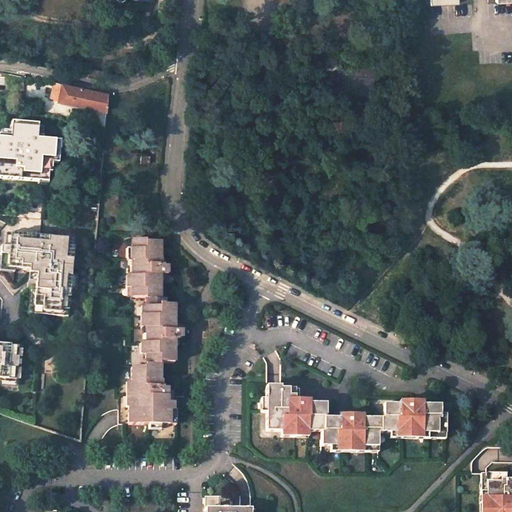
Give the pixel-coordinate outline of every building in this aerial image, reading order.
[(100,71),(90,68),(91,63),(79,60),(75,74),(99,79),(100,71)] [(373,66),(337,65),(336,90),(371,90),(373,66)] [(54,82),(50,99),(105,111),(107,94),(54,82)] [(37,124),(11,122),(10,136),(0,135),(0,178),(38,182),(37,184),(47,185),(48,173),(52,174),(53,164),(58,164),(60,140),(42,139),(42,137),(36,136),(37,124)] [(137,164),(146,165),(148,156),(139,155),(137,164)] [(57,192),(67,193),(68,182),(58,182),(57,192)] [(33,289),(31,312),(67,315),(69,288),(70,273),(72,249),(73,249),(66,248),(66,238),(9,233),(8,246),(3,245),(0,245),(0,253),(1,253),(0,263),(13,264),(12,267),(27,269),(27,272),(35,273),(34,281),(33,289)] [(74,249),(75,237),(67,236),(66,238),(66,248),(73,249),(72,249),(74,249)] [(127,383),(126,408),(125,425),(141,425),(141,420),(147,421),(147,425),(159,425),(176,426),(176,409),(173,409),(173,405),(173,402),(166,402),(167,389),(163,389),(159,389),(159,381),(159,364),(174,364),(175,347),(175,339),(178,339),(182,339),(183,336),(183,331),(171,330),(172,323),(175,323),(176,305),(165,305),(165,298),(159,298),(159,281),(155,281),(156,273),(168,273),(168,270),(168,266),(164,266),(160,266),(160,257),(160,243),(146,242),(146,239),(131,238),(130,248),(130,260),(130,275),(129,297),(144,298),(144,308),(143,330),(143,344),(142,358),(142,369),(127,369),(127,383)] [(0,263),(0,262),(0,270),(12,271),(12,267),(13,264),(0,263)] [(34,281),(35,273),(27,272),(26,280),(34,281)] [(156,273),(155,281),(159,281),(168,281),(168,273),(156,273)] [(175,323),(172,323),(171,330),(183,331),(183,323),(175,323)] [(0,379),(18,381),(21,348),(0,346),(0,379)] [(331,441),(379,441),(379,427),(389,427),(446,427),(446,408),(442,408),(442,398),(425,399),(415,399),(415,397),(409,397),(409,399),(401,399),(384,399),(384,413),(361,413),(353,413),(353,410),(348,410),(348,413),(341,413),(327,414),(327,400),(312,400),(303,400),(303,397),(297,397),(297,390),(290,390),(290,386),(287,386),(282,386),(282,383),(266,383),(266,428),(281,427),(307,427),(320,427),(320,441),(331,441)] [(511,511),(511,473),(507,473),(507,466),(488,467),(489,511),(511,511)]
